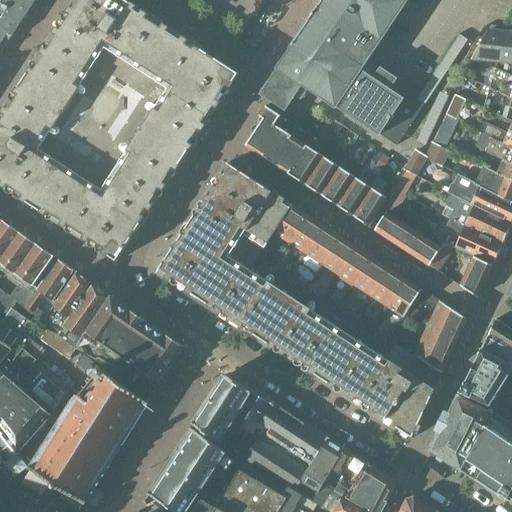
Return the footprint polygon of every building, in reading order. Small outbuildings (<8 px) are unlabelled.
[(0,0),(0,56),(36,0),(0,0)] [(75,0),(0,116),(0,185),(117,262),(240,74),(159,22),(124,0),(75,0)] [(294,47),(279,69),(280,70),(263,94),(266,97),(266,96),(286,109),(296,95),(302,99),(309,89),(336,107),(337,107),(380,136),(380,135),(397,147),(404,135),(424,107),(416,101),(407,95),(404,100),(390,90),(393,86),(397,80),(381,69),(374,80),(361,71),(368,60),(408,0),(324,0),(293,46),(294,47)] [(511,34),(489,32),(472,60),(498,63),(511,64),(511,34)] [(460,36),(416,101),(424,107),(404,135),(425,146),(473,45),(460,36)] [(511,64),(498,63),(496,69),(511,76),(511,64)] [(490,89),(511,99),(511,76),(496,69),(490,89)] [(511,121),(511,99),(490,89),(484,109),(511,121)] [(306,133),(266,107),(260,117),(264,119),(246,147),(289,175),(307,148),(299,143),(306,133)] [(511,125),(509,133),(487,123),(482,133),(492,137),(511,146),(511,125)] [(511,146),(492,137),(488,147),(507,155),(498,174),(511,181),(511,146)] [(289,175),(305,185),(323,158),(307,148),(289,175)] [(305,185),(321,196),(339,169),(323,158),(305,185)] [(158,272),(413,438),(435,391),(238,263),(281,197),(229,163),(158,272)] [(511,181),(498,174),(484,165),(475,184),(511,202),(511,181)] [(321,196),(337,206),(355,179),(339,169),(321,196)] [(511,202),(475,184),(457,175),(455,181),(452,185),(449,192),(452,194),(511,225),(511,224),(511,202)] [(337,206),(353,217),(371,190),(355,179),(337,206)] [(371,190),(353,217),(370,227),(388,201),(371,190)] [(511,225),(452,194),(446,204),(447,207),(443,214),(450,219),(503,244),(511,225)] [(275,234),(291,245),(310,217),(293,206),(275,234)] [(414,231),(387,213),(375,231),(402,248),(414,231)] [(310,217),(291,245),(307,255),(326,227),(310,217)] [(37,245),(0,219),(0,264),(16,276),(37,246),(37,245)] [(503,244),(450,219),(447,230),(459,236),(455,246),(494,264),(503,244)] [(342,238),(326,227),(307,255),(324,266),(342,238)] [(427,264),(438,247),(414,231),(402,248),(427,264)] [(342,238),(324,266),(339,276),(358,248),(342,238)] [(427,264),(439,272),(455,249),(445,243),(441,249),(438,247),(427,264)] [(339,276),(356,287),(374,259),(358,248),(339,276)] [(55,257),(44,250),(17,288),(10,298),(25,308),(37,290),(34,288),(55,257)] [(475,257),(461,286),(478,298),(494,266),(475,257)] [(356,287),(372,297),(390,269),(374,259),(356,287)] [(58,260),(37,290),(25,308),(22,312),(42,324),(44,322),(48,316),(37,309),(46,297),(53,302),(74,271),(58,260)] [(406,280),(390,269),(372,297),(388,308),(406,280)] [(48,316),(44,322),(60,332),(93,284),(78,273),(48,316)] [(406,280),(388,308),(404,319),(423,290),(406,280)] [(112,297),(93,284),(89,291),(60,332),(58,335),(77,348),(85,338),(112,297)] [(436,309),(431,320),(460,338),(468,320),(427,293),(422,300),(436,309)] [(185,348),(112,297),(85,338),(77,348),(96,361),(98,358),(152,395),(185,348)] [(0,319),(0,365),(6,359),(13,351),(34,325),(12,309),(3,322),(0,319)] [(460,338),(431,320),(423,337),(452,355),(460,338)] [(511,350),(511,329),(497,320),(488,338),(511,350)] [(57,336),(53,342),(74,357),(73,357),(71,361),(87,373),(95,363),(78,351),(57,336)] [(415,355),(443,373),(452,355),(423,337),(415,355)] [(511,371),(511,350),(488,338),(461,393),(490,407),(511,371)] [(0,402),(33,364),(33,363),(36,360),(24,351),(13,365),(6,359),(0,365),(0,402)] [(69,394),(34,365),(32,367),(0,402),(0,429),(19,455),(53,415),(51,414),(69,394)] [(73,402),(30,470),(84,504),(149,403),(101,369),(73,402)] [(309,511),(314,505),(288,490),(284,496),(241,471),(237,477),(230,473),(238,460),(218,446),(229,430),(252,392),(227,376),(213,397),(195,425),(212,437),(210,440),(193,428),(149,494),(175,511),(174,511),(309,511)] [(271,403),(252,392),(229,430),(245,439),(236,452),(246,459),(244,462),(288,490),(314,505),(324,487),(335,468),(345,451),(271,403)] [(461,471),(492,413),(459,397),(433,451),(461,471)] [(498,404),(492,413),(499,417),(505,408),(498,404)] [(506,422),(511,413),(505,408),(499,417),(504,421),(506,422)] [(506,500),(511,490),(511,441),(487,425),(461,471),(506,500)] [(393,480),(345,451),(335,468),(346,475),(345,476),(387,502),(395,487),(393,480)] [(346,475),(335,468),(324,487),(369,511),(382,511),(387,502),(345,476),(346,475)] [(369,511),(324,487),(314,505),(327,511),(369,511)] [(435,511),(436,511),(414,499),(408,501),(402,511),(435,511)]
